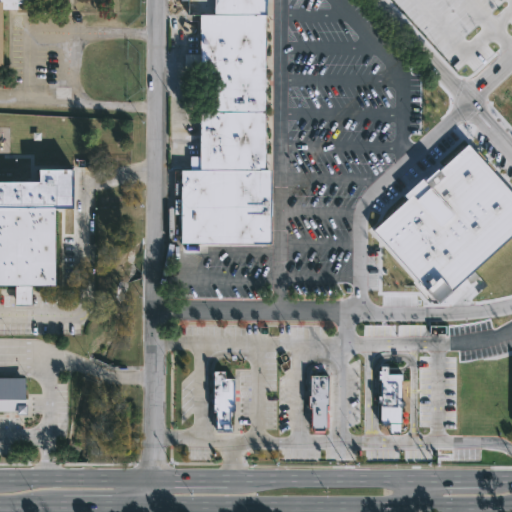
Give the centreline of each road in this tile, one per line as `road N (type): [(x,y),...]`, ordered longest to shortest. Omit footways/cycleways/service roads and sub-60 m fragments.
road 1 (secondary): [(0,503),(511,506)]
road 2 (secondary): [(511,478),(0,479)]
road 3 (residential): [(155,0),(148,478),(133,505)]
road 4 (residential): [(511,303),(430,311),(152,310)]
road 5 (residential): [(386,0),(511,144)]
